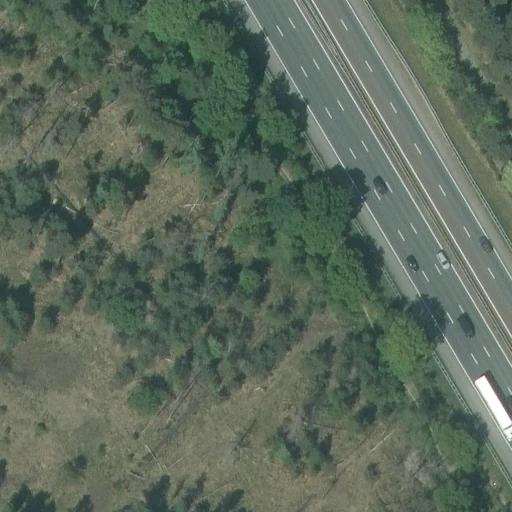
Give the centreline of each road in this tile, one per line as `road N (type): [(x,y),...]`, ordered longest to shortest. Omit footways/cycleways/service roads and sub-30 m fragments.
road 1 (track): [(481,511),(190,0)]
road 2 (motorway): [(269,0),(511,408)]
road 3 (motorway): [(511,309),(328,0)]
